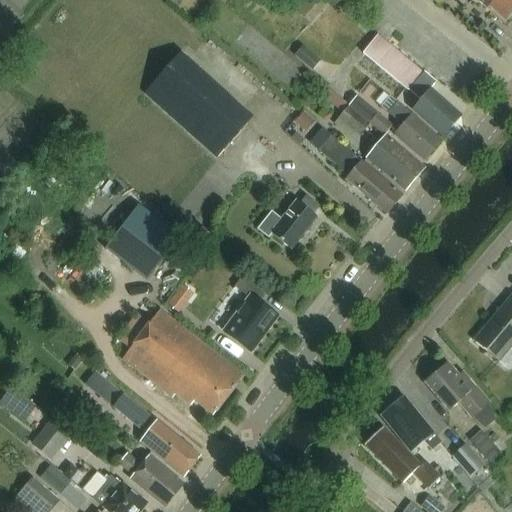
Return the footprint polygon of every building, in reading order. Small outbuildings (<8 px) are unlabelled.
[(311,0),(297,16),(310,27),(334,0),(311,0)] [(511,0),(473,0),(486,10),(489,7),(506,22),(511,15),(511,0)] [(411,111),(443,139),(461,118),(430,89),(436,83),(425,73),(424,74),(378,37),(363,56),(408,93),(408,92),(420,101),(411,111)] [(294,58),(313,72),(320,62),(303,47),(294,58)] [(215,162),(252,121),(180,56),(143,97),(215,162)] [(343,116),(350,108),(327,90),(321,98),(343,116)] [(386,138),(393,128),(358,99),(350,108),(370,125),(386,138)] [(394,137),(423,163),(441,142),(399,105),(389,116),(403,128),(394,137)] [(361,136),(370,125),(350,108),(343,116),(341,120),(361,136)] [(311,123),(303,116),(296,124),(304,131),(311,123)] [(367,160),(405,193),(425,170),(386,138),(367,160)] [(402,198),(331,139),(319,154),(349,179),(347,182),(370,201),(369,202),(384,214),(387,216),(402,198)] [(250,155),(268,169),(279,156),(260,142),(250,155)] [(271,236),(290,251),(317,219),(313,216),(318,209),(306,199),(300,206),(297,203),(281,221),(271,213),(257,231),(267,240),(271,236)] [(154,218),(137,238),(169,263),(185,243),(154,218)] [(88,258),(69,276),(85,293),(104,276),(88,258)] [(223,333),(251,355),(278,319),(260,305),(267,296),(243,278),(234,289),(248,299),(223,333)] [(166,306),(178,315),(193,296),(181,287),(166,306)] [(511,350),(511,349),(511,348),(511,296),(473,342),(508,372),(511,367),(511,350)] [(194,402),(213,418),(244,378),(159,309),(122,358),(172,399),(175,395),(190,407),(194,402)] [(74,372),(82,362),(76,357),(68,367),(74,372)] [(497,421),(486,408),(489,405),(463,376),(460,379),(448,366),(425,385),(449,413),(458,405),(471,420),(473,419),(484,432),(497,421)] [(123,396),(113,408),(140,431),(150,418),(123,396)] [(433,452),(441,445),(403,399),(381,417),(411,454),(425,443),(433,452)] [(29,421),(5,400),(0,405),(0,419),(17,435),(29,421)] [(138,442),(184,480),(202,457),(155,420),(138,442)] [(41,437),(32,448),(51,463),(71,437),(51,422),(50,424),(46,421),(36,433),(41,437)] [(428,491),(439,479),(424,463),(420,467),(383,430),(377,435),(371,434),(366,440),(366,445),(365,447),(402,485),(413,475),(428,491)] [(467,444),(488,467),(499,456),(479,434),(467,444)] [(451,459),(470,480),(483,467),(464,447),(451,459)] [(165,510),(184,486),(149,458),(141,468),(126,457),(118,467),(132,478),(130,482),(165,510)] [(77,473),(71,468),(64,476),(70,481),(77,473)] [(103,509),(105,511),(141,511),(147,505),(122,485),(111,476),(92,501),(103,509)] [(20,492),(43,511),(50,511),(60,502),(32,478),(20,492)] [(429,499),(421,508),(425,511),(443,511),(444,511),(429,499)]
